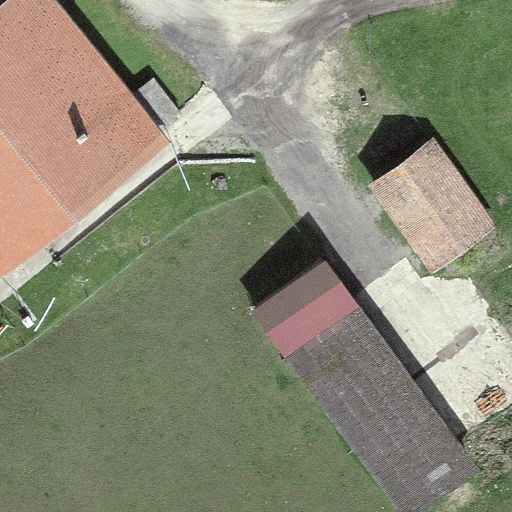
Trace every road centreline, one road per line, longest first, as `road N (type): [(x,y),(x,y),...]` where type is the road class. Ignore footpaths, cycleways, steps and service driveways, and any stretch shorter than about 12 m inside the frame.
road 1 (track): [(232,25),(392,290),(418,311),(443,310),(511,282)]
road 2 (track): [(394,0),(232,25)]
